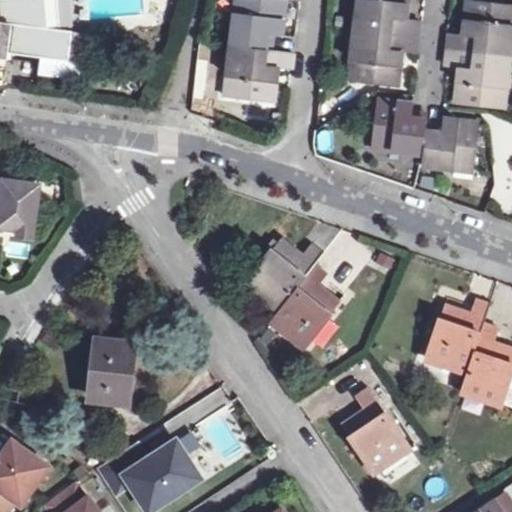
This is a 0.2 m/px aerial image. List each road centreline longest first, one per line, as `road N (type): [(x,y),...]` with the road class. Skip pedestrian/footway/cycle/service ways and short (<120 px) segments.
road 1 (residential): [(93,129),(168,141),(511,255)]
road 2 (residential): [(121,183),(340,511)]
road 3 (residential): [(121,183),(102,197),(36,300),(0,305)]
